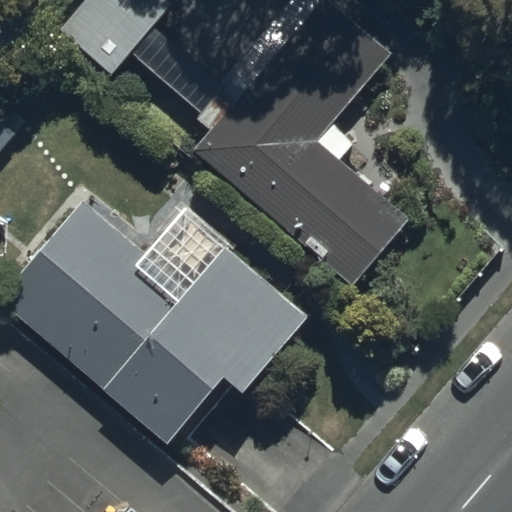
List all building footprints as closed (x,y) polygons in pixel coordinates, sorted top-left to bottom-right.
[(172,4),(167,0),(86,0),(65,28),(113,75),(172,4)] [(392,55),(327,0),(296,0),(184,132),(358,280),(412,217),(342,157),(354,143),(333,125),(392,55)] [(0,23),(0,61),(19,42),(0,23)] [(0,152),(15,133),(0,121),(0,152)] [(91,200),(8,298),(170,437),(228,370),(247,387),(306,319),(226,250),(181,303),(137,265),(150,251),(91,200)]
